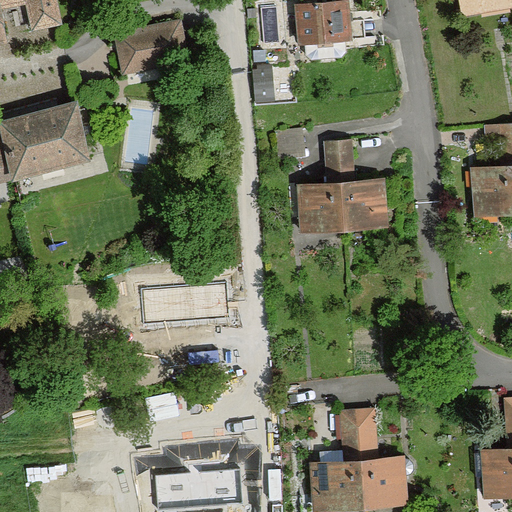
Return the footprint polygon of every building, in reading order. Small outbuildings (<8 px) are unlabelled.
[(35,28),(60,23),(55,0),(0,0),(0,39),(8,38),(1,7),(29,0),(35,28)] [(351,0),(319,0),(296,2),(300,42),(354,36),(351,0)] [(511,7),(511,0),(461,0),(464,15),(511,7)] [(180,23),(146,29),(153,66),(187,60),(180,23)] [(146,29),(119,34),(127,72),(153,66),(146,29)] [(259,63),(261,98),(278,97),(276,63),(259,63)] [(89,158),(75,104),(2,123),(12,165),(15,177),(89,158)] [(504,166),(511,165),(511,122),(501,124),(504,166)] [(0,167),(12,165),(2,123),(0,123),(0,167)] [(339,140),(342,183),(355,182),(352,139),(339,140)] [(330,183),(342,183),(339,140),(327,141),(330,183)] [(0,180),(15,177),(12,165),(0,167),(0,180)] [(511,165),(504,166),(474,169),(477,215),(511,212),(511,165)] [(384,180),(355,182),(342,183),(346,228),(387,225),(384,180)] [(330,183),(300,186),(303,232),(346,228),(342,183),(330,183)] [(359,410),(362,460),(379,459),(375,408),(359,410)] [(346,461),(362,460),(359,410),(342,411),(346,461)] [(511,447),(510,448),(484,450),(487,496),(511,494),(511,447)] [(404,457),(379,459),(362,460),(366,506),(407,503),(404,457)] [(346,461),(320,463),(323,509),(366,506),(362,460),(346,461)]
